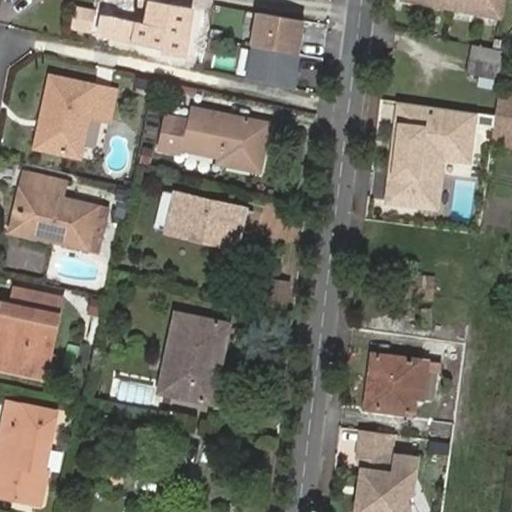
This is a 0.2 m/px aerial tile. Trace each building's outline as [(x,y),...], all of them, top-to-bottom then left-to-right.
[(412,0),(501,14),(503,0),(412,0)] [(144,24),(98,14),(94,32),(163,46),(162,50),(185,54),(194,11),(149,2),(144,24)] [(299,55),(304,21),(260,13),(254,46),(299,55)] [(470,70),(503,77),(509,47),(477,40),(470,70)] [(296,90),(299,55),(254,46),(248,79),(296,90)] [(54,79),(44,118),(50,120),(44,150),(80,158),(88,128),(107,132),(117,93),(54,79)] [(497,124),(496,131),(495,142),(511,145),(511,94),(502,93),(499,113),(497,124)] [(478,120),(479,110),(404,100),(401,116),(405,117),(404,125),(400,125),(394,169),(398,170),(394,201),(440,207),(447,155),(457,145),(474,147),(476,130),(473,125),(478,120)] [(250,142),(254,123),(193,109),(189,123),(165,118),(158,152),(177,157),(178,151),(216,159),(214,168),(259,178),(264,153),(249,150),(250,142)] [(499,113),(482,111),(481,122),(497,124),(499,113)] [(50,120),(44,118),(36,148),(44,150),(50,120)] [(273,128),(254,123),(250,142),(265,146),(268,146),(273,128)] [(265,146),(250,142),(249,150),(264,153),(265,146)] [(457,145),(447,155),(473,158),(474,147),(457,145)] [(150,167),(154,149),(143,147),(139,165),(150,167)] [(27,176),(23,192),(28,194),(20,228),(55,236),(53,244),(89,252),(99,210),(63,200),(67,185),(27,176)] [(28,194),(23,192),(13,235),(53,244),(55,236),(20,228),(28,194)] [(181,199),(174,237),(243,252),(251,214),(181,199)] [(409,268),(407,288),(436,293),(438,273),(409,268)] [(285,309),(289,283),(274,281),(270,306),(285,309)] [(9,325),(0,366),(28,373),(29,366),(48,370),(63,299),(17,289),(13,306),(5,304),(1,324),(9,325)] [(211,387),(222,327),(179,320),(165,399),(213,408),(216,388),(211,387)] [(0,328),(0,366),(9,325),(1,324),(0,328)] [(227,328),(222,327),(211,387),(216,388),(227,328)] [(374,349),(371,372),(377,372),(376,381),(370,381),(367,403),(415,408),(417,393),(425,394),(429,366),(442,368),(443,357),(374,349)] [(29,366),(28,373),(46,377),(48,370),(29,366)] [(10,401),(5,420),(15,422),(18,403),(10,401)] [(5,420),(0,441),(0,452),(3,453),(0,466),(0,494),(40,503),(47,471),(45,471),(58,411),(18,403),(15,422),(5,420)] [(397,432),(361,428),(358,456),(365,472),(364,477),(372,478),(366,511),(413,511),(414,507),(403,482),(418,477),(420,456),(394,452),(397,432)] [(451,454),(453,444),(433,441),(431,451),(451,454)] [(366,511),(372,478),(364,477),(358,511),(366,511)] [(414,507),(418,477),(403,482),(414,507)]
